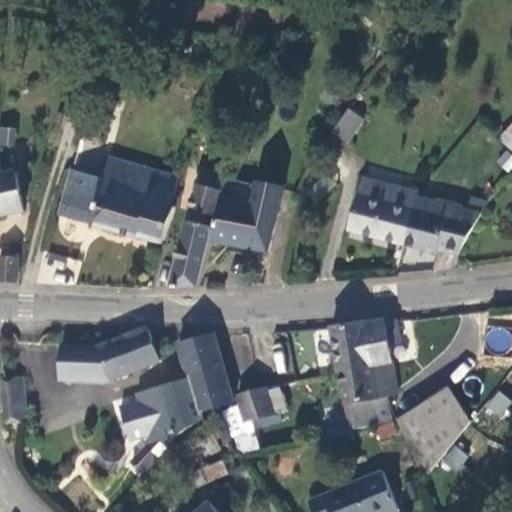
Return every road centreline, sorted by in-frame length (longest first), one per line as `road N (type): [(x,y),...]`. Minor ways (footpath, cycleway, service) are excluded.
road 1 (tertiary): [(511,284),(170,314),(0,305)]
road 2 (track): [(24,308),(81,83)]
